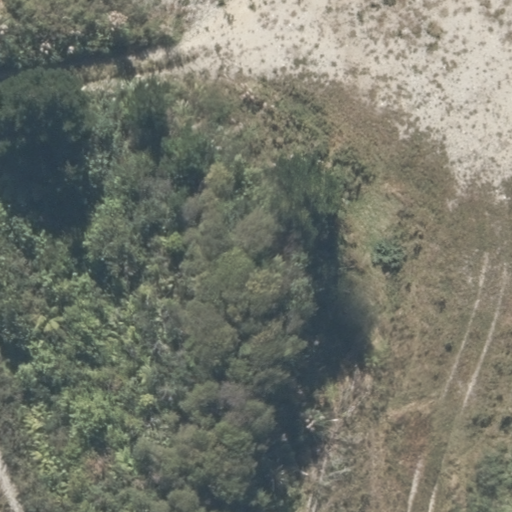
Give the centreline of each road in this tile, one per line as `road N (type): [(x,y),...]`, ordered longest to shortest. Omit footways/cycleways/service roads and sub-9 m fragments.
road 1 (track): [(0,103),(342,39),(448,49),(501,81),(511,108)]
road 2 (track): [(442,511),(502,265)]
